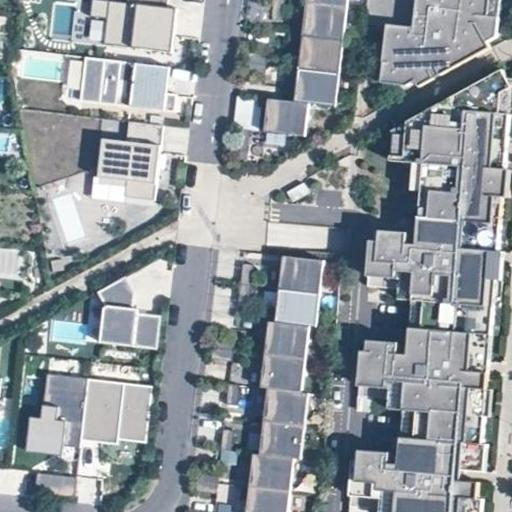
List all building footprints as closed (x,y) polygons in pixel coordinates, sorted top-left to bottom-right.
[(178,9),(169,8),(129,3),(103,0),(93,0),(91,16),(108,17),(105,44),(173,52),(178,9)] [(273,20),(275,0),(248,0),(245,29),(271,32),(273,20)] [(284,21),(286,0),(275,0),(273,20),(284,21)] [(489,42),(481,26),(482,15),(490,16),(492,0),(368,0),(368,10),(366,22),(389,25),(385,63),(401,64),(399,85),(409,86),(418,81),(421,87),(492,48),(489,42)] [(501,17),(502,0),(492,0),(490,16),(501,17)] [(345,40),(349,7),(309,3),(305,36),(345,40)] [(498,37),(501,17),(490,16),(482,15),(481,26),(489,42),(498,37)] [(341,73),(345,40),(305,36),(301,69),(341,73)] [(268,65),(269,54),(248,51),(247,63),(268,65)] [(168,93),(171,67),(87,57),(82,101),(176,112),(178,94),(168,93)] [(266,76),(268,65),(247,63),(245,73),(266,76)] [(399,85),(401,64),(385,63),(383,83),(399,85)] [(337,107),(341,73),(301,69),(297,102),(311,103),(337,107)] [(511,83),(504,70),(420,116),(415,163),(425,164),(423,191),(436,192),(432,246),(418,245),(409,244),(381,242),(373,241),(369,285),(400,288),(402,270),(416,271),(414,301),(434,302),(432,329),(412,327),(410,346),(409,354),(369,351),(363,350),(359,396),(379,398),(391,399),(393,381),(407,382),(405,410),(419,411),(414,465),(400,464),(389,463),(360,461),(354,460),(350,506),(369,508),(382,508),(396,510),(396,511),(470,511),(472,498),(480,499),(481,482),(462,480),(463,470),(477,472),(479,443),(485,444),(487,418),(487,417),(479,416),(482,389),(489,390),(489,389),(492,360),(479,359),(481,333),(495,335),(497,307),(489,306),(491,280),(499,280),(501,263),(491,262),(492,252),(502,253),(506,199),(506,198),(499,197),(502,170),(508,170),(509,170),(510,154),(500,153),(501,142),(511,143),(511,131),(511,114),(506,114),(508,92),(511,89),(511,83)] [(241,128),(252,129),(255,97),(238,95),(234,127),(241,128)] [(297,102),(270,98),(266,131),(307,136),(311,103),(297,102)] [(415,163),(420,116),(393,130),(394,133),(392,161),(415,163)] [(156,200),(165,126),(130,122),(128,141),(104,138),(100,177),(128,181),(126,197),(156,200)] [(249,151),(252,129),(241,128),(238,150),(249,151)] [(510,154),(511,143),(501,142),(500,153),(510,154)] [(425,164),(415,163),(413,190),(423,191),(425,164)] [(506,198),(506,199),(511,199),(511,191),(511,170),(509,170),(508,170),(502,170),(499,197),(506,198)] [(100,177),(99,183),(128,186),(128,181),(100,177)] [(304,182),(287,191),(293,200),(309,191),(304,182)] [(423,191),(418,245),(432,246),(436,192),(423,191)] [(381,242),(409,244),(410,233),(382,231),(381,242)] [(241,284),(244,264),(245,251),(219,248),(216,281),(241,284)] [(504,281),(507,253),(502,253),(492,252),(491,262),(501,263),(499,280),(504,281)] [(322,294),(326,261),(285,256),(281,289),(322,294)] [(244,264),(241,284),(252,286),(254,265),(244,264)] [(402,270),(400,288),(399,299),(414,301),(416,271),(402,270)] [(99,292),(106,305),(102,343),(158,349),(162,316),(147,314),(139,313),(140,309),(134,309),(136,293),(127,276),(99,292)] [(489,306),(497,307),(499,280),(491,280),(489,306)] [(239,306),(241,284),(216,281),(212,314),(237,318),(239,306)] [(241,284),(239,306),(249,307),(252,286),(241,284)] [(318,327),(322,294),(281,289),(277,322),(311,326),(318,327)] [(432,329),(434,302),(414,301),(412,327),(432,329)] [(307,359),(311,326),(277,322),(270,321),(266,354),(307,359)] [(495,335),(481,333),(479,359),(492,360),(495,335)] [(234,350),(236,339),(215,337),(213,348),(234,350)] [(410,346),(400,346),(400,343),(370,340),(369,351),(409,354),(410,346)] [(233,362),(234,350),(213,348),(212,359),(233,362)] [(303,392),(307,359),(266,354),(262,387),(270,388),(303,392)] [(82,442),(89,379),(48,374),(44,407),(59,409),(58,420),(43,419),(40,444),(81,449),(82,442)] [(150,420),(154,386),(89,379),(82,442),(97,444),(98,436),(120,439),(140,441),(143,420),(150,420)] [(228,406),(231,384),(204,381),(200,414),(227,417),(228,406)] [(393,381),(391,399),(391,409),(405,410),(407,382),(393,381)] [(239,407),(242,385),(231,384),(228,406),(239,407)] [(306,426),(310,393),(303,392),(270,388),(266,421),(306,426)] [(489,389),(489,390),(482,389),(479,416),(487,417),(487,418),(492,418),(494,389),(489,389)] [(378,413),(379,398),(359,396),(358,411),(378,413)] [(419,411),(405,410),(401,457),(400,464),(414,465),(419,411)] [(226,428),(227,417),(200,414),(196,447),(223,450),(226,428)] [(302,459),(306,426),(266,421),(262,455),(296,459),(302,459)] [(234,451),(237,429),(226,428),(223,450),(234,451)] [(119,446),(120,439),(98,436),(97,444),(119,446)] [(485,444),(479,443),(477,472),(487,472),(489,444),(485,444)] [(361,450),(360,461),(389,463),(390,456),(390,452),(361,450)] [(292,492),(296,459),(262,455),(255,454),(251,487),(292,492)] [(400,464),(401,457),(390,456),(389,463),(400,464)] [(218,483),(220,472),(199,470),(198,480),(218,483)] [(75,499),(78,479),(38,474),(35,495),(75,499)] [(217,494),(218,483),(198,480),(196,491),(217,494)] [(289,511),(292,492),(251,487),(247,511),(289,511)] [(472,498),(470,511),(484,511),(485,499),(480,499),(472,498)]
